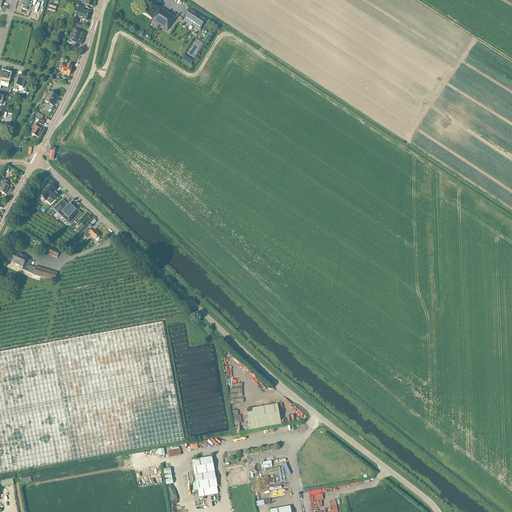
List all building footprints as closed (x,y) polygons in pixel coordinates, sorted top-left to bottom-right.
[(150,3),(143,13),(151,19),(152,19),(152,20),(159,25),(168,13),(160,8),(159,9),(156,7),(150,3)] [(49,4),(47,11),(55,13),(56,10),(57,6),(49,4)] [(77,14),(76,17),(87,21),(89,14),(83,12),(84,8),(76,6),(74,13),(77,14)] [(191,9),(184,20),(200,30),(207,20),(191,9)] [(168,13),(159,25),(167,31),(176,19),(168,13)] [(75,30),(72,42),(80,44),(84,33),(75,30)] [(184,55),(182,59),(190,65),(193,61),(184,55)] [(64,67),(61,74),(69,76),(73,67),(68,65),(67,68),(64,67)] [(0,82),(9,85),(12,74),(2,71),(0,76),(0,82)] [(23,88),(26,78),(19,76),(18,80),(15,79),(12,88),(17,90),(18,86),(23,88)] [(53,107),(53,106),(57,98),(50,93),(45,102),(53,107)] [(35,127),(31,134),(37,138),(41,130),(35,127)] [(0,187),(0,191),(5,194),(9,187),(7,186),(8,183),(2,179),(0,183),(0,187)] [(51,184),(40,195),(46,201),(51,197),(54,201),(60,195),(53,189),(55,188),(51,184)] [(35,198),(31,206),(35,208),(39,211),(40,207),(36,205),(38,200),(35,198)] [(63,200),(54,210),(61,217),(63,214),(72,222),(81,213),(79,211),(73,206),(71,208),(63,200)] [(82,224),(76,231),(79,234),(85,227),(82,224)] [(99,238),(98,237),(99,236),(94,230),(93,232),(90,229),(89,231),(86,229),(82,234),(87,239),(90,235),(95,240),(97,241),(98,241),(100,240),(99,238)] [(57,259),(60,252),(46,246),(43,252),(57,259)] [(22,270),(27,272),(30,265),(32,262),(27,259),(16,253),(11,263),(23,268),(22,270)] [(30,265),(27,272),(33,275),(35,268),(30,265)] [(55,282),(57,274),(35,267),(35,268),(33,275),(33,276),(55,282)] [(0,474),(74,461),(184,441),(162,323),(111,333),(0,352),(0,474)] [(250,430),(275,426),(281,424),(277,404),(271,406),(246,410),(250,430)] [(180,450),(169,452),(170,458),(181,457),(180,450)] [(198,491),(199,498),(218,494),(217,488),(217,487),(212,457),(192,461),(198,491)] [(163,479),(161,466),(154,468),(155,474),(143,476),(144,482),(163,479)] [(170,469),(163,470),(166,484),(166,486),(173,485),(170,469)] [(13,479),(1,481),(2,487),(14,485),(13,479)]
